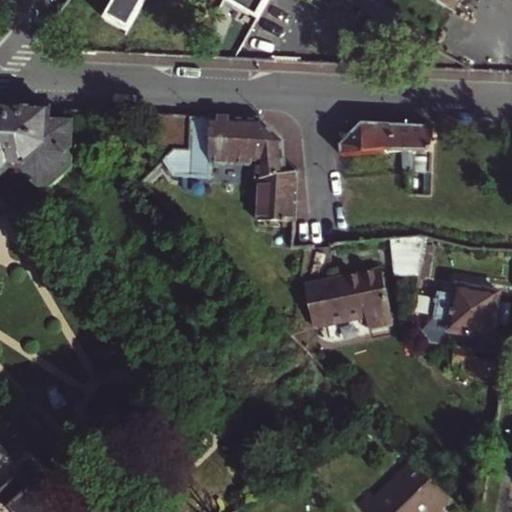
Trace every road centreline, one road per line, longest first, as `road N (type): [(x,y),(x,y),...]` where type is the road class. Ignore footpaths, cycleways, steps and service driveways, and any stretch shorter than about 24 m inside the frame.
road 1 (residential): [(0,65),(32,76),(315,94)]
road 2 (residential): [(315,94),(511,103)]
road 3 (residential): [(315,94),(325,239)]
